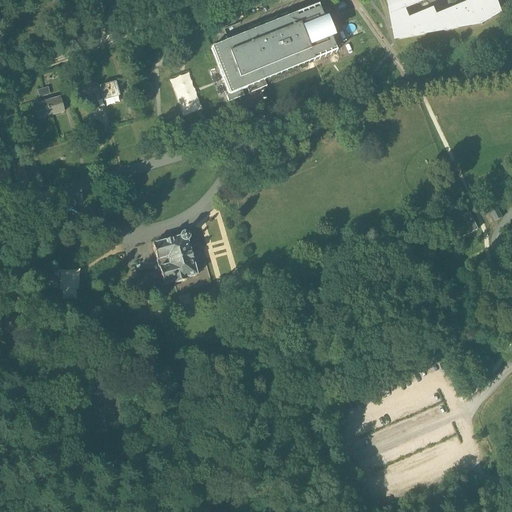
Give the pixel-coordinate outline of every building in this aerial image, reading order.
[(417,6),(414,0),(389,0),(396,15),(417,6)] [(501,13),(495,0),(475,0),(450,11),(458,29),(459,28),(459,29),(481,24),(482,25),(482,24),(500,14),(500,13),(501,13)] [(329,21),(325,23),(318,5),(211,47),(230,94),(223,97),(225,103),(242,96),(240,91),(244,89),(246,94),(263,87),(261,82),(337,52),(330,35),(335,33),(329,21)] [(439,22),(433,9),(399,24),(393,27),(398,39),(439,22)] [(154,49),(148,51),(146,55),(147,60),(152,64),(157,63),(160,58),(159,53),(154,49)] [(62,69),(65,80),(66,80),(72,78),(69,67),(62,69)] [(115,82),(99,87),(94,89),(98,100),(103,98),(103,101),(120,96),(115,82)] [(52,100),(46,101),(51,116),(64,112),(60,97),(52,100)] [(40,103),(33,105),(37,120),(51,116),(46,101),(40,103)] [(0,189),(11,186),(4,161),(0,161),(0,189)] [(12,166),(19,192),(31,189),(24,163),(12,166)] [(455,197),(463,194),(459,184),(451,188),(455,197)] [(489,208),(495,221),(503,217),(496,204),(489,208)] [(451,243),(479,229),(469,211),(442,225),(451,243)] [(144,275),(148,290),(163,285),(173,283),(174,284),(187,280),(187,279),(198,276),(188,242),(189,241),(189,240),(189,239),(190,238),(189,237),(189,236),(188,235),(188,234),(187,234),(186,233),(185,233),(184,233),(183,233),(182,233),(181,234),(180,235),(180,236),(179,236),(152,244),(157,262),(159,268),(159,271),(144,275)] [(38,278),(42,269),(32,264),(28,274),(38,278)]
